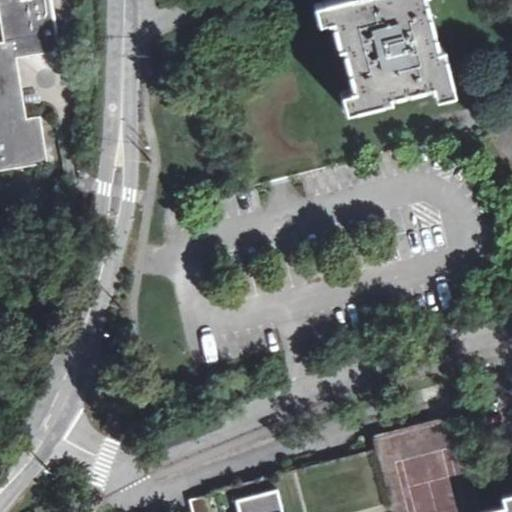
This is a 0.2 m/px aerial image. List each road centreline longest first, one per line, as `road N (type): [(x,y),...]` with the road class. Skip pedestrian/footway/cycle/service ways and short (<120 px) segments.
road 1 (tertiary): [(45,429),(106,262),(124,0)]
road 2 (residential): [(130,459),(511,321)]
